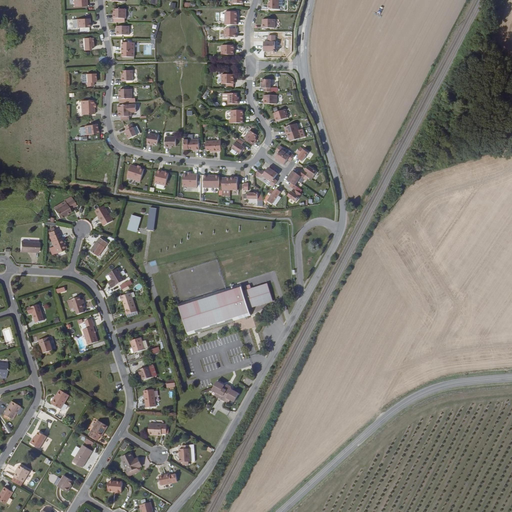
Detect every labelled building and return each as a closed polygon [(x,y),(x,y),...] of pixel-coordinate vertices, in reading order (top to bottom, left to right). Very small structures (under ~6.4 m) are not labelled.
[(87,0),(74,0),(75,8),(88,7),(87,0)] [(279,9),(278,0),(269,0),(270,3),(268,3),(268,10),(279,9)] [(126,19),(126,9),(114,9),(114,13),(114,16),(114,19),(126,19)] [(238,16),(238,13),(226,13),(226,22),(239,22),(239,19),(238,19),(238,16)] [(77,28),(90,28),(90,19),(77,19),(77,28)] [(274,28),(274,20),(263,20),(262,28),(274,28)] [(130,35),(130,26),(118,26),(118,35),(130,35)] [(237,38),(237,29),(225,29),(226,38),(237,38)] [(275,49),(275,36),(268,36),(268,42),(264,42),(264,52),(273,52),(273,53),(274,53),(275,53),(276,53),(277,52),(277,51),(277,50),(276,49),(275,49)] [(92,47),(94,47),(93,38),(84,38),(84,51),(92,51),(92,47)] [(136,57),(135,43),(123,43),(123,46),(123,49),(122,49),(122,52),(124,52),(124,57),(136,57)] [(230,47),(230,44),(218,44),(218,53),(223,53),(226,53),(229,53),(229,47),(230,47)] [(467,62),(469,58),(462,54),(457,64),(464,68),(465,66),(466,67),(469,62),(467,62)] [(123,81),(133,81),(133,71),(124,72),(124,75),(123,75),(123,81)] [(94,83),(96,83),(95,75),(87,75),(87,87),(94,87),(94,83)] [(231,75),(229,75),(222,75),(222,84),(235,84),(235,79),(234,79),(234,75),(231,75)] [(271,93),(270,81),(262,81),(262,89),(264,89),(264,93),(271,93)] [(119,99),(132,98),(131,89),(119,90),(120,93),(120,95),(119,95),(119,99)] [(238,97),(238,94),(229,94),(229,101),(229,104),(239,104),(239,97),(238,97)] [(276,104),(276,96),(264,96),(264,104),(276,104)] [(94,108),(94,104),(94,101),(81,102),(81,116),(94,115),(94,108)] [(119,118),(132,117),(131,106),(118,106),(118,110),(119,110),(120,114),(119,114),(119,118)] [(244,114),(244,110),(232,110),(232,119),(244,119),(244,116),(244,114)] [(275,122),(287,119),(285,111),(273,114),(275,122)] [(99,129),(98,129),(97,124),(94,125),(92,125),(85,126),(87,135),(99,133),(99,129)] [(288,135),(288,134),(299,131),(300,131),(298,124),(292,125),(289,126),(286,128),(288,135)] [(137,126),(134,128),(132,125),(126,128),(128,131),(125,132),(129,140),(141,135),(137,126)] [(256,140),(258,136),(251,131),(244,139),(253,146),(257,140),(256,140)] [(291,142),(302,138),(299,131),(288,134),(291,142)] [(158,145),(159,135),(149,134),(148,145),(155,146),(155,144),(158,145)] [(177,147),(177,137),(167,137),(166,148),(173,148),(173,147),(177,147)] [(241,146),(243,143),(238,139),(231,149),(240,155),(242,151),(244,148),(241,146)] [(193,150),(200,150),(200,140),(190,140),(190,149),(193,149),(193,150)] [(211,152),(217,152),(217,141),(206,142),(206,151),(210,151),(211,152)] [(279,153),(276,158),(278,160),(281,161),(287,153),(283,150),(284,148),(281,146),(277,151),(279,153)] [(303,161),(309,152),(301,147),(297,153),(300,155),(298,158),(300,159),(303,161)] [(292,154),(290,156),(287,153),(281,161),(283,163),(285,164),(289,160),(292,161),(294,159),(295,156),(292,154)] [(142,169),(138,168),(131,166),(127,178),(142,182),(145,170),(142,169)] [(311,179),(316,172),(308,166),(305,171),(307,173),(305,176),(311,179)] [(262,178),(263,177),(267,180),(273,171),(270,169),(269,168),(265,173),(262,171),(261,172),(259,176),(262,178)] [(162,173),(163,172),(159,171),(155,183),(167,186),(170,174),(166,173),(162,173)] [(274,179),(278,174),(276,173),(273,171),(267,180),(270,183),(269,184),(273,187),(275,184),(277,182),(274,179)] [(297,175),(292,171),(291,174),(289,175),(298,181),(301,177),(303,178),(305,175),(299,172),(297,175)] [(190,174),(187,174),(183,173),(182,186),(196,187),(197,174),(190,174)] [(212,187),(212,174),(203,174),(203,187),(212,187)] [(297,186),(295,185),(298,181),(289,175),(288,177),(287,179),(292,183),(289,186),(295,190),(297,186)] [(275,201),(280,192),(277,190),(276,189),(274,192),(271,190),(267,195),(275,201)] [(296,201),(301,194),(295,190),(293,193),(291,191),(288,196),(296,201)] [(68,210),(75,206),(70,197),(63,201),(64,203),(53,210),(58,218),(65,215),(65,216),(70,213),(68,210)] [(53,210),(64,203),(63,201),(52,207),(53,210)] [(100,223),(111,217),(104,206),(95,211),(99,218),(98,219),(100,223)] [(156,209),(149,208),(147,230),(153,231),(156,209)] [(141,218),(131,215),(127,230),(137,233),(141,218)] [(57,233),(55,230),(48,232),(50,236),(48,237),(52,248),(54,254),(63,250),(64,250),(62,244),(57,233)] [(98,257),(110,241),(102,235),(91,252),(98,257)] [(37,253),(38,243),(19,243),(19,253),(27,253),(27,252),(37,253)] [(111,287),(123,280),(116,268),(107,274),(110,280),(111,282),(108,284),(111,287)] [(130,289),(129,287),(133,284),(130,280),(120,286),(124,292),(130,289)] [(248,309),(272,301),(267,284),(251,289),(249,285),(244,287),(245,291),(242,292),(240,285),(178,304),(188,335),(246,317),(250,316),(248,309)] [(126,315),(135,312),(129,294),(119,297),(120,300),(120,301),(121,300),(122,302),(126,315)] [(81,304),(80,301),(79,298),(70,300),(73,312),(74,312),(75,315),(83,313),(82,309),(84,309),(82,304),(81,304)] [(35,323),(43,320),(38,305),(28,308),(29,314),(32,313),(35,323)] [(92,327),(93,326),(91,319),(84,322),(86,328),(82,330),(87,345),(97,342),(92,327)] [(50,351),(52,351),(48,338),(37,341),(38,345),(40,344),(41,348),(43,353),(45,353),(50,351)] [(133,353),(143,350),(140,338),(129,341),(133,353)] [(142,380),(151,377),(148,367),(137,370),(139,374),(140,373),(140,375),(142,380)] [(221,399),(229,385),(227,384),(224,385),(217,381),(212,390),(216,392),(220,394),(218,397),(221,399)] [(231,386),(229,385),(221,399),(225,402),(227,398),(230,400),(234,402),(239,394),(232,390),(231,386)] [(145,407),(155,406),(153,390),(143,391),(145,407)] [(63,405),(68,396),(59,391),(51,404),(60,410),(57,414),(63,417),(68,408),(63,405)] [(12,420),(21,406),(12,401),(4,414),(12,420)] [(103,434),(107,427),(98,422),(89,436),(97,441),(99,437),(102,433),(103,434)] [(166,434),(166,424),(149,423),(148,434),(156,435),(156,433),(161,433),(166,434)] [(38,449),(46,437),(38,432),(35,437),(31,444),(38,449)] [(92,448),(95,444),(87,439),(84,443),(92,448)] [(189,462),(191,462),(190,445),(183,446),(183,449),(181,449),(181,455),(180,455),(180,462),(183,462),(189,462)] [(90,456),(93,452),(83,446),(72,462),(82,468),(87,461),(86,461),(89,455),(90,456)] [(137,458),(133,459),(130,453),(120,457),(127,471),(127,473),(139,467),(141,466),(137,458)] [(22,483),(29,472),(18,466),(16,471),(17,472),(13,477),(22,483)] [(139,471),(140,469),(139,467),(127,473),(127,471),(125,472),(127,476),(139,471)] [(161,486),(177,482),(175,474),(172,474),(172,475),(170,476),(170,474),(162,476),(162,477),(159,478),(161,486)] [(71,485),(73,482),(64,476),(61,480),(57,487),(67,493),(70,489),(69,488),(71,485)] [(121,493),(122,482),(109,481),(108,485),(108,492),(115,492),(115,493),(120,494),(120,493),(121,493)] [(0,501),(5,505),(12,493),(4,488),(0,495),(0,501)] [(142,511),(152,511),(150,503),(139,505),(140,509),(142,509),(142,511)]
